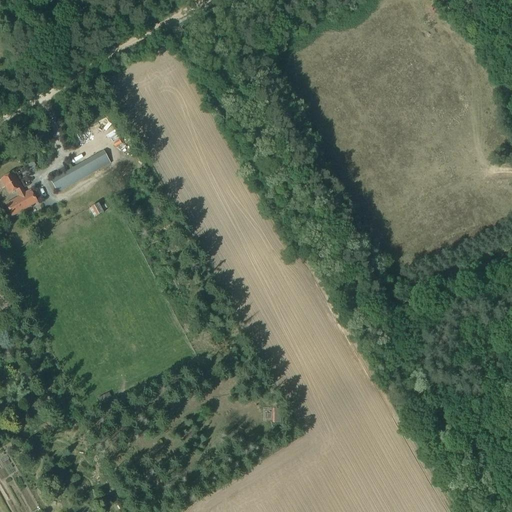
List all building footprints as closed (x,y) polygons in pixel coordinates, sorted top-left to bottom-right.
[(87,156),(114,139),(110,132),(117,128),(111,118),(76,139),(87,156)] [(104,151),(51,181),(57,192),(110,162),(104,151)] [(11,174),(0,180),(9,195),(15,191),(19,197),(5,205),(12,217),(37,203),(31,191),(25,194),(17,179),(15,180),(11,174)] [(35,210),(24,216),(28,224),(39,219),(35,210)] [(51,240),(60,235),(58,231),(49,236),(51,240)] [(23,264),(13,268),(29,306),(39,302),(23,264)] [(0,290),(0,307),(7,319),(14,315),(0,290)]
